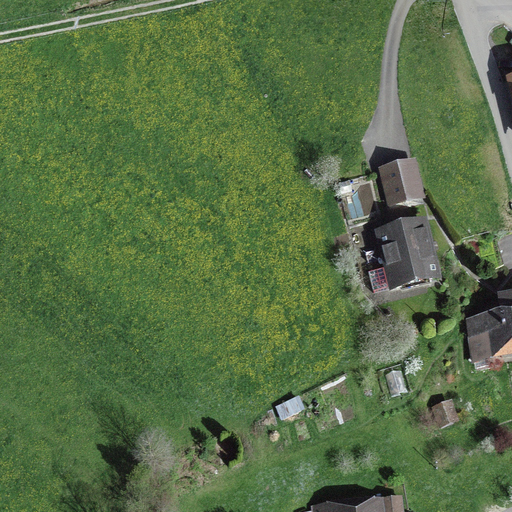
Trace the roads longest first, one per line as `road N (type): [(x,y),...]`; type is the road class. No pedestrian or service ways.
road 1 (track): [(0,32),(167,0)]
road 2 (unclassified): [(467,0),(511,154)]
